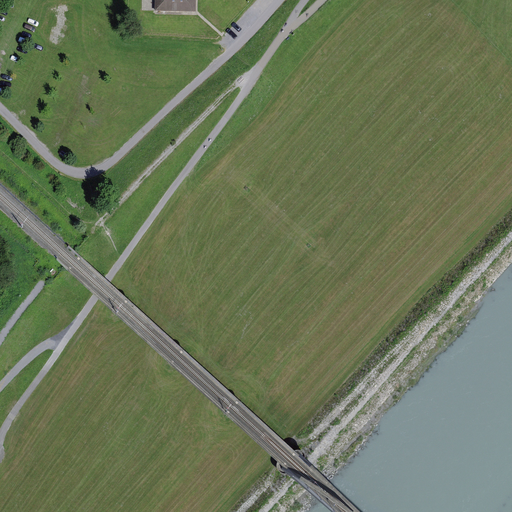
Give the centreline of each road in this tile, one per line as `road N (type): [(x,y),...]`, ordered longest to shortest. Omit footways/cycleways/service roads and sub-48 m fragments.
road 1 (track): [(291,24),(0,439)]
road 2 (track): [(255,74),(95,227)]
